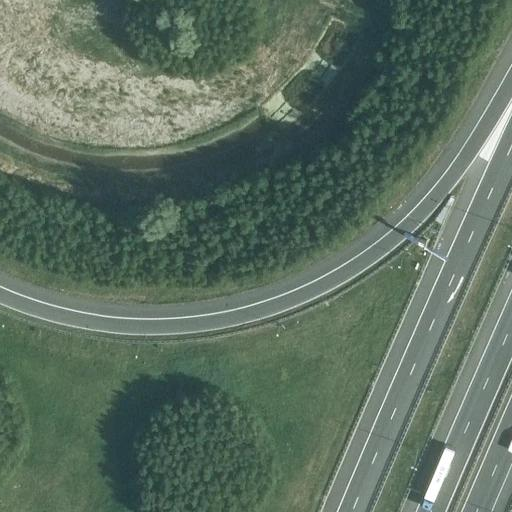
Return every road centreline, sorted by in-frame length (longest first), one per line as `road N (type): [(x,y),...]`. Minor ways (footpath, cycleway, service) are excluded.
road 1 (motorway): [(511,95),(408,227),(375,256),(273,310),(153,330),(88,326),(0,298)]
road 2 (motorway): [(511,143),(350,511)]
road 3 (motorway): [(511,331),(431,511)]
